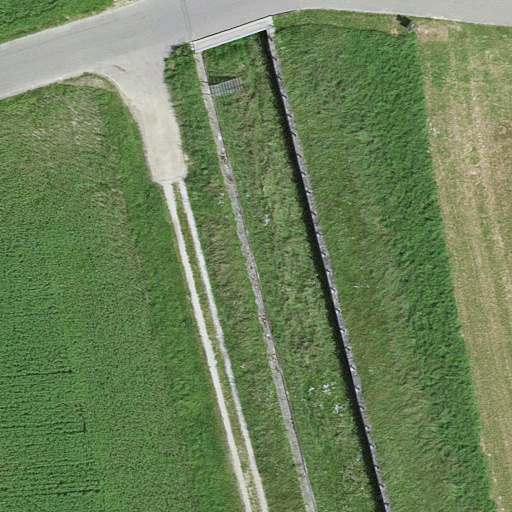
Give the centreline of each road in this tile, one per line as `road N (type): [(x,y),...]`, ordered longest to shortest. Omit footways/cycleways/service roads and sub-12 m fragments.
road 1 (track): [(254,511),(156,101),(131,33)]
road 2 (residential): [(0,74),(246,0)]
